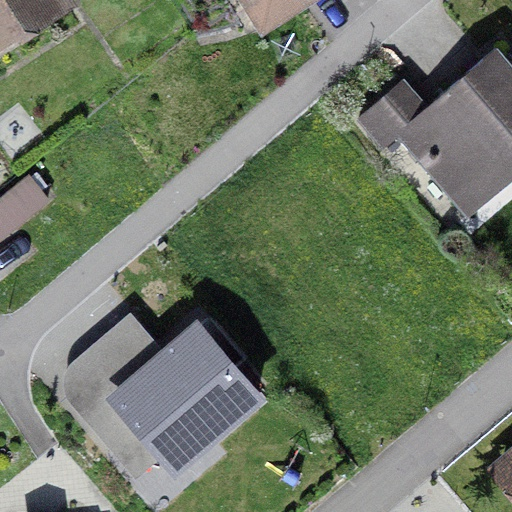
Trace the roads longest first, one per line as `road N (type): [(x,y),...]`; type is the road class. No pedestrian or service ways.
road 1 (residential): [(406,0),(0,343)]
road 2 (residential): [(511,370),(348,511)]
